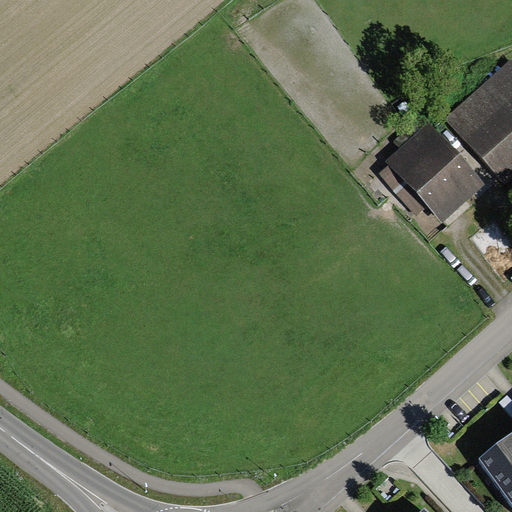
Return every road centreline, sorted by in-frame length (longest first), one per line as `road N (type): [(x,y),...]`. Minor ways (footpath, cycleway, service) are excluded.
road 1 (residential): [(278,511),(372,447),(511,324)]
road 2 (tertiary): [(0,426),(107,511)]
